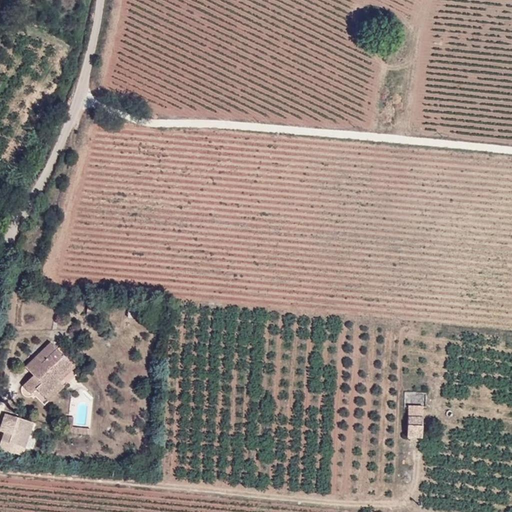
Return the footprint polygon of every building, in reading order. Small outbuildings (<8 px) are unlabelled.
[(362,29),(372,32),(377,18),(366,14),(362,29)] [(22,371),(30,380),(20,390),(28,399),(34,393),(46,406),(61,391),(57,386),(72,372),(47,346),(22,371)] [(404,409),(404,420),(412,420),(413,409),(404,409)] [(6,419),(0,437),(0,444),(22,452),(31,427),(6,419)] [(404,420),(403,440),(418,441),(418,420),(412,420),(404,420)] [(87,433),(70,431),(70,421),(65,421),(64,436),(87,439),(87,433)]
